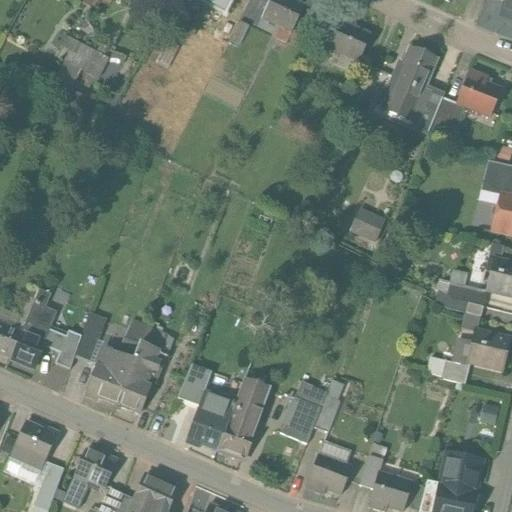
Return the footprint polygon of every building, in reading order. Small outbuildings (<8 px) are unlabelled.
[(175,0),(173,4),(181,8),(185,0),(175,0)] [(210,0),(242,16),(249,2),(246,0),(210,0)] [(275,0),(264,21),(281,30),(293,36),(306,10),(286,0),(275,0)] [(511,0),(503,0),(503,2),(500,18),(511,20),(511,0)] [(351,26),(342,22),(324,61),(353,74),(370,38),(349,28),(351,26)] [(293,36),(281,30),(276,40),(288,47),(290,43),(294,45),(297,39),(293,36)] [(45,93),(83,109),(105,54),(62,36),(53,57),(59,59),(45,93)] [(437,60),(409,49),(400,70),(397,69),(382,105),(418,120),(419,121),(431,92),(425,89),(437,60)] [(365,66),(352,98),(364,103),(377,71),(365,66)] [(485,80),(467,73),(456,103),(490,117),(499,91),(484,85),(485,80)] [(431,92),(419,121),(418,120),(413,132),(427,136),(444,98),(431,92)] [(444,98),(431,130),(445,135),(456,103),(444,98)] [(459,149),(444,143),(441,152),(455,158),(459,149)] [(511,168),(489,163),(482,192),(502,197),(502,196),(511,198),(511,168)] [(511,198),(502,196),(502,197),(499,207),(498,207),(492,210),(491,215),(494,220),(496,220),(493,232),(511,236),(511,198)] [(511,265),(501,263),(504,249),(491,245),(485,274),(487,274),(489,275),(485,292),(511,298),(511,265)] [(486,296),(447,287),(444,298),(453,304),(467,307),(483,310),(486,296)] [(62,339),(47,332),(54,315),(33,307),(21,334),(10,361),(31,370),(40,349),(56,356),(62,339)] [(483,310),(467,307),(465,315),(480,318),(483,310)] [(21,334),(0,325),(0,357),(10,361),(21,334)] [(127,329),(116,358),(132,364),(138,349),(143,335),(127,329)] [(507,341),(474,333),(468,364),(500,371),(507,341)] [(81,341),(64,334),(56,356),(52,367),(69,373),(74,360),(81,341)] [(167,344),(143,335),(138,349),(158,356),(162,358),(167,344)] [(95,342),(83,337),(81,341),(74,360),(87,365),(95,342)] [(158,356),(138,349),(132,364),(115,408),(139,417),(149,391),(154,393),(158,381),(154,379),(153,380),(149,379),(158,356)] [(116,358),(102,352),(84,398),(94,402),(95,400),(115,408),(132,364),(116,358)] [(467,370),(446,365),(442,381),(463,386),(467,370)] [(208,381),(196,377),(187,401),(197,405),(199,406),(200,403),(208,381)] [(217,452),(217,453),(240,462),(266,392),(243,383),(231,415),(217,452)] [(320,412),(313,430),(327,436),(339,403),(325,399),(320,412)] [(320,412),(294,401),(280,437),(306,447),(313,430),(320,412)] [(231,415),(200,403),(199,406),(197,405),(183,443),(192,446),(194,443),(217,452),(231,415)] [(495,420),(496,405),(470,405),(470,419),(495,420)] [(46,433),(24,423),(13,450),(45,464),(57,435),(47,430),(46,433)] [(107,460),(85,450),(62,503),(78,510),(87,489),(96,493),(99,488),(104,490),(117,461),(108,457),(107,460)] [(471,511),(482,463),(446,455),(439,486),(433,511),(471,511)] [(351,470),(319,458),(306,490),(324,497),(325,492),(340,498),(351,470)] [(383,463),(368,459),(359,488),(373,493),(379,476),(383,463)] [(403,511),(412,486),(379,476),(373,493),(368,510),(375,511),(386,511),(388,510),(394,511),(403,511)] [(164,486),(143,477),(132,502),(127,511),(163,511),(174,487),(165,483),(164,486)] [(426,483),(418,511),(433,511),(439,486),(426,483)] [(109,493),(100,511),(90,511),(89,511),(117,511),(122,497),(109,493)] [(122,497),(117,511),(127,511),(132,502),(122,497)]
